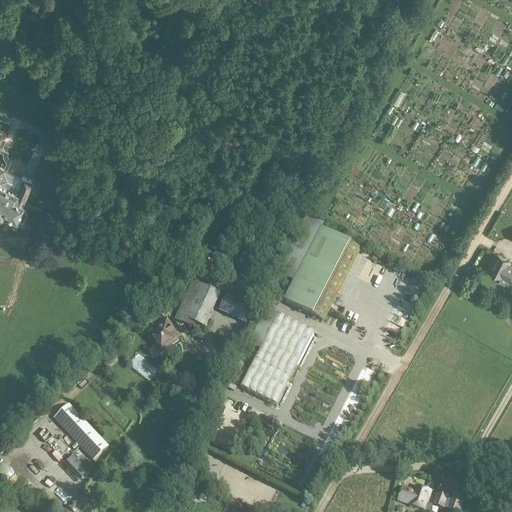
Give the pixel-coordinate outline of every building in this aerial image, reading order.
[(45,3),(38,0),(33,0),(27,15),(38,21),(45,3)] [(447,24),(451,17),(445,14),(442,21),(447,24)] [(27,39),(38,45),(42,37),(31,31),(27,39)] [(5,134),(9,125),(7,124),(9,119),(0,114),(0,146),(6,134),(5,134)] [(306,155),(273,138),(265,156),(297,172),(306,155)] [(386,169),(389,163),(383,160),(380,166),(386,169)] [(0,185),(0,176),(2,170),(0,168),(0,216),(2,215),(3,214),(16,219),(22,221),(26,212),(20,209),(23,204),(21,203),(31,181),(23,177),(16,193),(0,185)] [(417,208),(428,213),(431,205),(420,201),(417,208)] [(323,231),(286,303),(322,322),(359,250),(323,231)] [(511,283),(511,273),(511,270),(511,265),(508,263),(509,259),(497,253),(488,270),(501,276),(501,275),(507,278),(506,280),(511,283)] [(385,276),(395,279),(397,273),(388,269),(385,276)] [(198,285),(193,283),(176,320),(190,327),(192,322),(206,328),(221,295),(202,287),(198,285)] [(245,324),(255,303),(231,291),(220,312),(245,324)] [(401,306),(399,311),(408,316),(411,311),(401,306)] [(315,336),(279,317),(242,389),(278,408),(315,336)] [(167,321),(155,329),(157,331),(149,336),(161,354),(179,342),(171,330),(173,329),(167,321)] [(129,366),(149,379),(156,369),(135,355),(129,366)] [(235,362),(223,386),(235,392),(246,368),(240,364),(235,362)] [(108,447),(68,405),(54,420),(93,461),(108,447)] [(44,441),(35,441),(35,449),(45,448),(44,441)] [(72,456),(65,462),(81,478),(87,472),(72,456)] [(76,488),(82,481),(70,470),(64,476),(76,488)] [(427,505),(432,493),(416,487),(415,492),(404,489),(399,502),(426,511),(425,511),(427,511),(430,511),(432,507),(427,505)] [(437,495),(433,506),(444,510),(445,508),(449,510),(448,511),(449,511),(459,511),(464,497),(455,494),(452,500),(447,498),(448,497),(439,494),(438,496),(437,495)]
